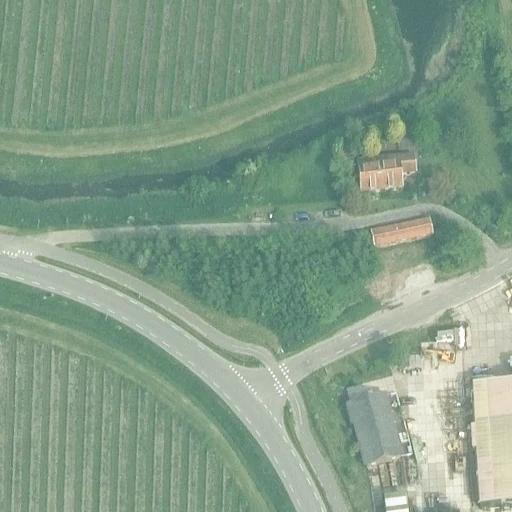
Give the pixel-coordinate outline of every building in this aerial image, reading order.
[(357,163),(361,195),(402,190),(400,176),(415,175),(414,157),(357,163)] [(370,233),(373,250),(432,238),(429,221),(370,233)] [(511,387),(473,390),(480,507),(511,505),(511,387)] [(360,423),(354,425),(366,468),(400,459),(383,397),(354,405),(360,423)] [(419,480),(402,481),(398,468),(380,473),(383,484),(378,484),(381,511),(467,511),(463,482),(421,486),(419,480)]
